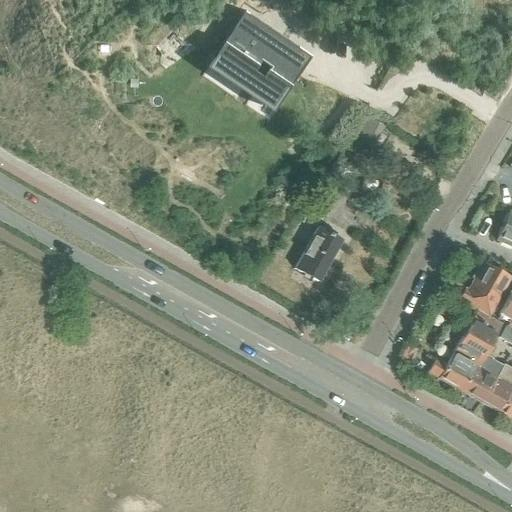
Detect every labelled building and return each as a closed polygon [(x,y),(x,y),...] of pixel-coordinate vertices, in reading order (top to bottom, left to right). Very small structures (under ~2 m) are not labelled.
[(230,35),(207,68),(273,113),(295,80),(312,56),(287,39),(269,27),(246,11),(230,35)] [(364,150),(378,125),(366,117),(351,142),(364,150)] [(318,174),(306,195),(319,202),(331,181),(318,174)] [(511,213),(509,212),(496,240),(511,246),(511,213)] [(315,281),(338,239),(315,227),(293,268),(315,281)] [(475,310),(488,317),(510,278),(482,262),(466,290),(482,299),(475,310)] [(475,311),(454,348),(469,357),(473,351),(475,352),(478,348),(482,351),(485,352),(500,324),(488,317),(475,310),(482,299),(466,290),(463,288),(456,301),(475,311)] [(511,289),(499,314),(511,320),(511,289)] [(505,326),(498,338),(510,345),(509,329),(505,326)] [(407,368),(417,350),(405,344),(398,356),(401,365),(407,368)] [(469,357),(454,348),(444,366),(433,360),(426,372),(458,391),(482,351),(478,348),(475,352),(473,351),(469,357)] [(484,354),(485,352),(482,351),(458,391),(482,405),(504,366),(502,365),(502,366),(491,360),(492,359),(484,354)] [(497,413),(511,385),(511,369),(504,366),(482,405),(497,413)] [(511,385),(497,413),(511,421),(511,385)]
